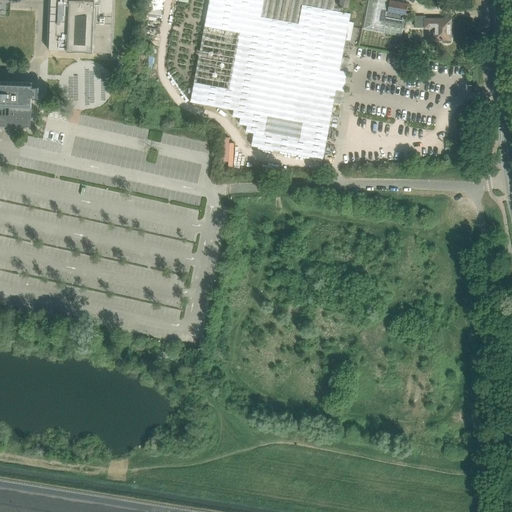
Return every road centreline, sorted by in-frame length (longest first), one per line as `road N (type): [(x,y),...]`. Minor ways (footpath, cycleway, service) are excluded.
road 1 (unclassified): [(504,511),(474,186)]
road 2 (unclassified): [(474,186),(228,190)]
road 3 (tertiary): [(511,183),(493,0)]
